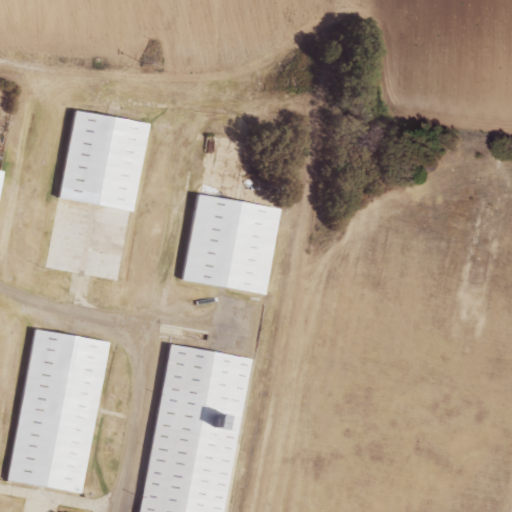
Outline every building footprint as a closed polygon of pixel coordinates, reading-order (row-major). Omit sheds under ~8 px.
[(82,111),(65,200),(139,214),(156,125),(82,111)] [(0,173),(0,224),(9,175),(0,173)] [(204,197),(188,282),(271,298),(287,212),(204,197)] [(42,331),(13,483),(88,497),(116,345),(42,331)] [(176,345),(145,511),(231,511),(260,361),(176,345)]
